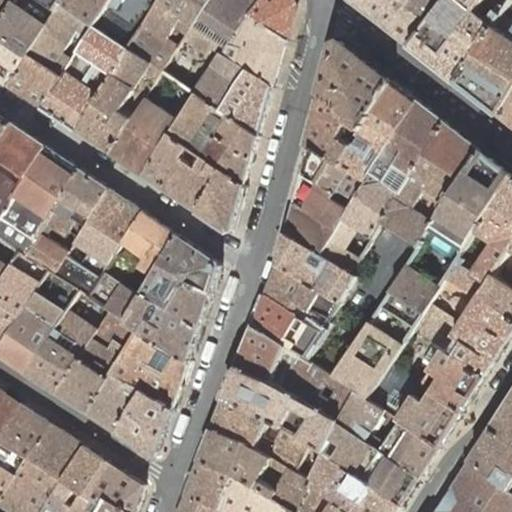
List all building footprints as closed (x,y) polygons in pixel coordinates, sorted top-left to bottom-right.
[(0,0),(0,25),(14,3),(15,2),(16,0),(0,0)] [(42,0),(58,11),(64,2),(65,0),(42,0)] [(65,0),(64,2),(97,25),(113,0),(65,0)] [(113,0),(97,25),(131,48),(162,0),(113,0)] [(183,18),(195,26),(211,0),(162,0),(131,48),(154,63),(165,70),(181,47),(169,40),(178,25),(183,18)] [(211,0),(195,26),(218,42),(228,49),(251,14),(261,0),(211,0)] [(293,0),(261,0),(251,14),(288,39),(297,6),(296,2),(293,0)] [(356,0),(414,45),(432,21),(449,0),(356,0)] [(511,0),(449,0),(432,21),(414,45),(461,82),(498,26),(505,15),(508,10),(511,4),(511,0)] [(86,41),(97,25),(64,2),(58,11),(48,26),(31,53),(28,58),(10,85),(44,107),(65,75),(74,61),(64,54),(76,35),(86,41)] [(0,25),(0,38),(28,58),(31,53),(48,26),(14,3),(0,25)] [(511,4),(508,10),(505,15),(498,26),(461,82),(502,114),(511,98),(511,4)] [(228,49),(224,55),(274,87),(288,39),(251,14),(228,49)] [(78,130),(131,48),(97,25),(86,41),(74,61),(65,75),(44,107),(78,130)] [(165,70),(184,83),(192,71),(188,68),(193,59),(201,65),(218,42),(195,26),(190,32),(181,47),(165,70)] [(0,77),(10,85),(28,58),(0,38),(0,77)] [(364,129),(397,82),(345,40),(339,43),(326,93),(348,106),(345,111),(353,116),(350,120),(364,129)] [(78,130),(112,153),(134,118),(122,110),(136,90),(147,98),(148,97),(158,81),(165,70),(154,63),(131,48),(78,130)] [(224,55),(199,94),(261,135),(274,87),(224,55)] [(343,164),(368,179),(421,100),(397,82),(364,129),(365,130),(365,132),(378,141),(365,161),(351,152),(343,164)] [(312,144),(343,164),(351,152),(359,139),(345,130),(348,124),(350,120),(353,116),(345,111),(348,106),(326,93),(312,144)] [(199,94),(173,134),(190,146),(195,149),(205,156),(215,163),(247,184),(261,135),(199,94)] [(112,153),(146,175),(173,134),(182,119),(148,97),(147,98),(134,118),(112,153)] [(511,98),(502,114),(511,122),(511,98)] [(375,238),(385,220),(388,215),(395,205),(406,187),(417,171),(449,123),(421,100),(368,179),(357,200),(353,209),(341,229),(323,254),(353,272),(375,238)] [(0,145),(15,123),(0,112),(0,145)] [(359,139),(365,132),(365,130),(364,129),(350,120),(348,124),(345,130),(359,139)] [(0,221),(22,186),(28,177),(48,145),(15,123),(0,145),(0,221)] [(485,151),(449,123),(417,171),(406,188),(395,205),(432,230),(437,223),(448,207),(452,200),(485,151)] [(359,139),(351,152),(365,161),(378,141),(365,132),(359,139)] [(190,146),(173,134),(146,175),(201,212),(230,231),(234,229),(247,184),(215,163),(205,156),(195,149),(190,146)] [(339,189),(357,200),(368,179),(343,164),(312,144),(305,174),(336,194),(339,189)] [(0,236),(22,251),(30,257),(64,200),(83,169),(48,145),(28,177),(22,186),(0,221),(0,236)] [(511,177),(511,171),(485,151),(452,200),(484,221),(511,177)] [(53,269),(59,272),(73,251),(49,236),(54,227),(67,236),(79,217),(90,224),(94,218),(111,189),(83,169),(64,200),(30,257),(53,269)] [(296,203),(341,229),(353,209),(334,197),(336,194),(305,174),(296,203)] [(511,177),(484,221),(478,231),(495,243),(476,271),(459,260),(447,277),(448,278),(480,299),(482,296),(491,282),(496,275),(511,250),(511,177)] [(59,272),(83,290),(92,296),(113,263),(147,211),(111,189),(94,218),(90,224),(79,241),(73,251),(59,272)] [(288,233),(323,254),(341,229),(296,203),(288,233)] [(180,233),(147,211),(127,242),(149,256),(143,266),(156,275),(180,233)] [(174,309),(202,328),(223,265),(221,262),(180,233),(156,275),(146,293),(153,298),(166,305),(174,309)] [(353,272),(323,254),(288,233),(280,265),(343,303),(360,277),(353,272)] [(380,311),(339,374),(362,388),(360,391),(370,398),(413,332),(414,330),(422,318),(448,278),(447,277),(459,260),(459,259),(427,238),(423,245),(391,295),(389,298),(380,311)] [(511,250),(496,275),(491,282),(482,296),(511,316),(511,250)] [(0,352),(32,303),(39,292),(49,277),(53,269),(30,257),(22,251),(18,258),(11,269),(1,284),(0,285),(0,352)] [(0,285),(1,284),(11,269),(0,261),(0,285)] [(326,330),(343,303),(280,265),(268,295),(297,313),(307,319),(326,330)] [(480,299),(448,278),(422,318),(414,330),(449,349),(457,336),(480,299)] [(32,303),(0,352),(0,353),(29,372),(63,320),(68,312),(39,292),(32,303)] [(153,337),(191,361),(191,360),(202,328),(174,309),(166,305),(153,298),(146,293),(130,322),(142,330),(153,337)] [(304,353),(309,356),(326,330),(307,319),(297,313),(268,295),(256,324),(293,346),(304,353)] [(511,316),(482,296),(480,299),(457,336),(449,349),(457,354),(488,378),(511,340),(511,316)] [(63,320),(29,372),(59,392),(94,340),(100,331),(69,311),(68,312),(63,320)] [(90,412),(115,373),(124,358),(129,350),(134,342),(142,330),(130,322),(118,314),(113,311),(100,331),(94,340),(59,392),(90,412)] [(362,388),(339,374),(309,356),(304,353),(293,346),(256,324),(240,366),(276,382),(288,389),(343,420),(360,391),(362,388)] [(142,330),(134,342),(146,349),(153,337),(142,330)] [(449,349),(414,330),(413,332),(370,398),(369,400),(402,421),(443,447),(466,412),(488,378),(457,354),(449,349)] [(115,373),(147,390),(176,407),(184,383),(191,361),(153,337),(146,349),(134,342),(129,350),(124,358),(115,373)] [(345,422),(343,420),(288,389),(276,382),(240,366),(227,397),(256,409),(270,417),(286,426),(304,436),(314,441),(331,451),(345,422)] [(120,431),(147,390),(115,373),(90,412),(120,431)] [(0,440),(24,404),(0,388),(0,440)] [(176,407),(147,390),(120,431),(157,455),(159,454),(176,407)] [(345,422),(373,441),(389,413),(369,400),(370,398),(360,391),(343,420),(345,422)] [(256,409),(227,397),(215,427),(246,440),(256,446),(275,458),(292,469),(299,473),(314,441),(304,436),(286,426),(277,444),(262,433),(270,417),(256,409)] [(511,399),(494,428),(511,440),(511,399)] [(24,404),(0,440),(0,501),(2,503),(54,423),(24,404)] [(380,446),(345,422),(331,451),(330,452),(360,473),(374,483),(406,506),(425,476),(394,456),(388,465),(373,456),(380,446)] [(403,422),(385,450),(394,456),(425,476),(443,447),(403,422)] [(89,446),(54,423),(2,503),(5,505),(16,511),(45,511),(66,480),(89,446)] [(299,473),(292,469),(275,458),(256,446),(246,440),(215,427),(203,460),(237,473),(259,487),(276,497),(299,511),(300,511),(314,485),(315,483),(299,473)] [(511,440),(494,428),(474,459),(511,487),(511,440)] [(353,511),(401,511),(406,506),(374,483),(364,498),(350,488),(360,473),(330,452),(331,451),(314,441),(299,473),(315,483),(314,485),(330,495),(338,501),(353,511)] [(110,459),(89,446),(66,480),(87,493),(110,459)] [(138,511),(148,484),(110,459),(87,493),(105,505),(110,498),(132,511),(138,511)] [(511,511),(511,487),(474,459),(439,511),(511,511)] [(237,473),(203,460),(189,495),(182,511),(299,511),(276,497),(259,487),(237,473)] [(374,483),(360,473),(350,488),(364,498),(374,483)] [(66,480),(45,511),(74,511),(87,493),(66,480)] [(353,511),(338,501),(331,511),(319,511),(330,495),(314,485),(300,511),(353,511)] [(101,511),(105,505),(87,493),(74,511),(101,511)] [(331,511),(338,501),(330,495),(319,511),(331,511)] [(132,511),(110,498),(105,505),(101,511),(132,511)]
